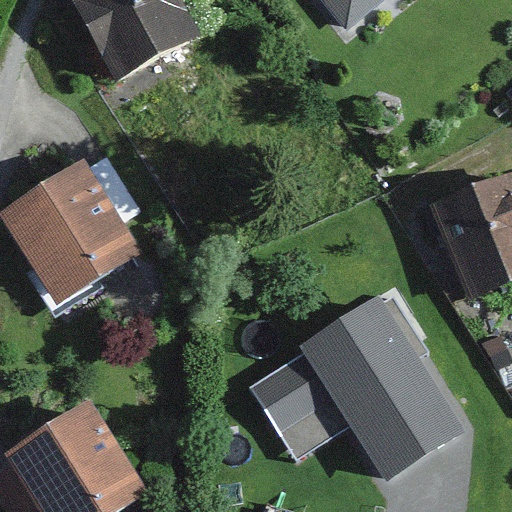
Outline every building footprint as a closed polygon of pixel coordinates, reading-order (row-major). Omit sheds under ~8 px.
[(168,0),(58,0),(110,94),(195,48),(168,0)] [(303,0),(344,51),(388,17),(374,0),(303,0)] [(81,181),(0,230),(0,249),(48,326),(137,271),(81,181)] [(511,192),(510,187),(428,216),(463,315),(511,297),(511,192)] [(382,321),(231,411),(259,458),(325,418),(378,507),(446,467),(388,371),(406,361),(382,321)] [(86,411),(0,467),(0,511),(141,511),(150,507),(86,411)]
